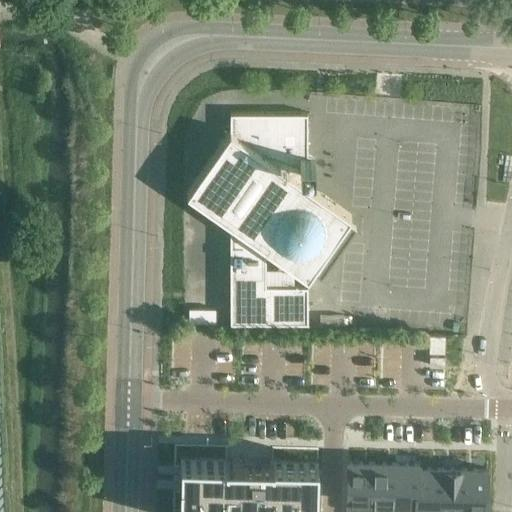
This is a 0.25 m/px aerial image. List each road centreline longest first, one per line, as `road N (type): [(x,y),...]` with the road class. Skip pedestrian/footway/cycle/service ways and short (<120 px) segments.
road 1 (tertiary): [(131,401),(136,103),(153,53),(198,35),(511,45)]
road 2 (residential): [(131,401),(511,409)]
